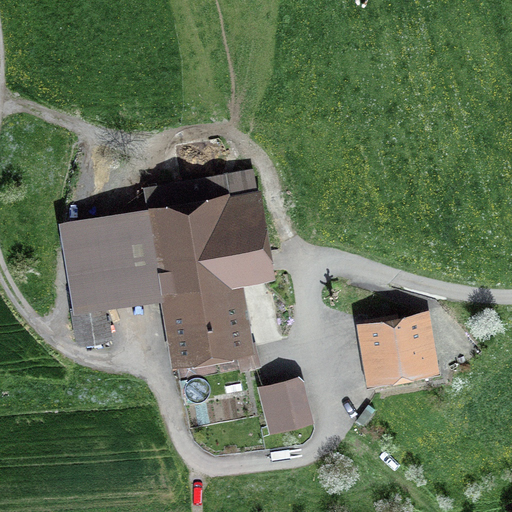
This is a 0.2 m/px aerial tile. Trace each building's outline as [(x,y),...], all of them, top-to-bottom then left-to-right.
[(253,191),(147,207),(156,261),(138,264),(143,298),(161,295),(171,360),(249,348),(238,278),(266,273),(253,191)] [(101,304),(143,298),(138,264),(156,261),(147,207),(60,220),(73,308),(101,304)] [(73,308),(78,340),(105,336),(101,304),(73,308)] [(425,318),(361,328),(371,391),(436,381),(425,318)] [(296,382),(261,389),(270,429),(305,421),(296,382)]
